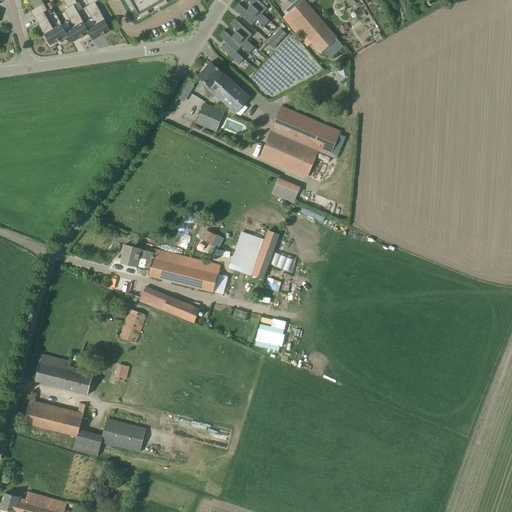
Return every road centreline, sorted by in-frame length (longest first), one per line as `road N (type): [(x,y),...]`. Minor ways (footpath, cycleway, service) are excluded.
road 1 (unclassified): [(0,446),(56,255),(197,42)]
road 2 (tertiary): [(28,69),(197,42)]
